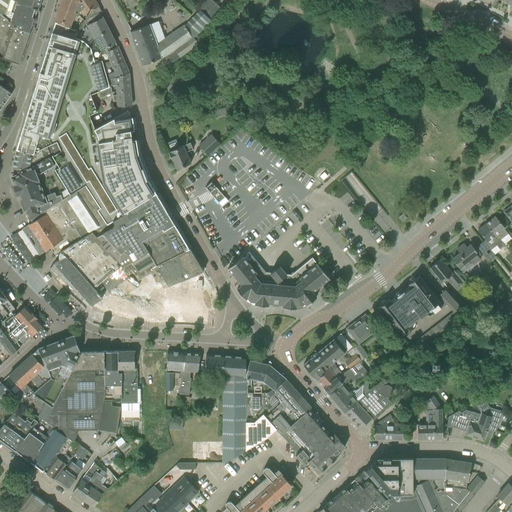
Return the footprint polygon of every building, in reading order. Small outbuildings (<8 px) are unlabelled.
[(0,0),(0,13),(9,21),(10,22),(18,29),(31,33),(39,10),(25,5),(17,2),(14,0),(0,0)] [(14,0),(17,2),(25,5),(39,10),(40,5),(40,0),(14,0)] [(55,22),(69,29),(76,12),(78,12),(83,20),(86,19),(101,11),(99,7),(94,0),(61,0),(59,6),(57,13),(55,22)] [(212,20),(222,10),(220,8),(211,0),(204,0),(198,7),(212,20)] [(139,29),(131,31),(130,32),(142,66),(144,65),(152,62),(167,55),(174,49),(180,57),(198,44),(195,42),(194,41),(212,22),(211,21),(200,10),(199,11),(184,25),(170,34),(156,44),(149,25),(139,29)] [(87,44),(95,37),(109,29),(102,17),(101,13),(102,12),(101,11),(86,19),(84,20),(79,32),(78,31),(76,34),(75,37),(80,39),(83,40),(85,43),(87,44)] [(0,40),(24,48),(30,33),(31,33),(18,29),(9,21),(0,13),(0,40)] [(55,22),(16,150),(34,154),(35,151),(38,151),(57,142),(60,148),(61,151),(55,154),(55,155),(49,157),(54,166),(38,176),(42,187),(45,197),(55,193),(57,197),(61,195),(62,199),(63,200),(85,186),(100,208),(97,210),(106,223),(125,212),(156,193),(147,179),(138,154),(132,117),(130,118),(130,114),(127,111),(95,128),(90,115),(97,112),(92,95),(98,92),(109,87),(105,70),(104,66),(103,64),(102,60),(99,61),(95,62),(92,53),(92,52),(91,47),(87,44),(85,43),(83,40),(80,39),(75,37),(76,34),(69,29),(55,22)] [(109,29),(95,37),(101,49),(92,53),(95,62),(99,61),(98,57),(100,56),(103,53),(102,50),(107,47),(116,43),(109,29)] [(0,58),(9,61),(19,64),(21,57),(24,48),(0,40),(0,58)] [(105,63),(103,64),(104,66),(105,70),(113,67),(112,65),(124,61),(117,46),(106,51),(110,61),(105,63)] [(113,67),(115,71),(106,74),(108,79),(115,79),(129,73),(124,61),(112,65),(113,67)] [(116,91),(130,89),(129,73),(115,79),(108,79),(110,86),(116,86),(116,91)] [(0,109),(12,94),(8,91),(0,85),(0,109)] [(101,97),(112,92),(109,87),(98,92),(101,97)] [(117,100),(118,107),(132,105),(130,89),(116,91),(117,95),(112,95),(113,101),(117,100)] [(330,177),(339,183),(346,177),(352,172),(351,172),(347,167),(345,165),(341,161),(336,159),(330,158),(324,158),(319,159),(314,161),(310,164),(302,171),(241,128),(185,176),(182,189),(219,260),(247,236),(253,243),(330,177)] [(207,156),(220,144),(211,134),(198,146),(207,156)] [(31,165),(60,148),(57,142),(38,151),(35,151),(34,154),(16,150),(12,168),(17,169),(26,166),(31,165)] [(177,148),(168,152),(169,153),(168,153),(170,157),(171,157),(176,169),(178,169),(183,167),(183,166),(190,163),(186,152),(193,149),(190,143),(177,148)] [(16,196),(18,195),(42,187),(38,176),(54,166),(49,157),(28,168),(18,171),(20,175),(12,178),(15,185),(12,186),(16,196)] [(100,208),(85,186),(63,200),(62,199),(53,205),(29,220),(30,220),(32,223),(28,225),(45,251),(54,245),(58,252),(75,241),(106,223),(97,210),(100,208)] [(25,210),(29,220),(53,205),(62,199),(61,195),(57,197),(55,193),(45,197),(42,187),(18,195),(24,211),(25,210)] [(195,275),(202,272),(180,234),(165,209),(165,207),(157,193),(156,193),(125,212),(163,277),(168,286),(195,275)] [(125,212),(106,223),(87,234),(75,241),(58,252),(60,252),(59,254),(58,256),(59,258),(59,259),(55,262),(92,305),(114,290),(130,296),(163,277),(125,212)] [(508,234),(495,217),(485,224),(498,240),(499,239),(500,239),(502,243),(503,242),(500,240),(508,234)] [(498,240),(485,224),(478,230),(484,238),(486,240),(484,242),(491,251),(497,246),(499,249),(505,245),(503,242),(502,243),(500,240),(500,239),(499,239),(498,240)] [(459,253),(452,258),(463,272),(480,259),(478,257),(482,253),(473,242),(467,247),(464,243),(456,249),(459,253)] [(240,293),(266,272),(248,251),(228,268),(241,285),(237,289),(240,293)] [(488,262),(495,257),(491,251),(484,257),(488,262)] [(312,292),(329,278),(325,273),(326,269),(318,265),(312,257),(291,274),(287,274),(279,265),(270,272),(266,272),(240,293),(245,299),(248,297),(250,299),(252,300),(255,301),(255,304),(268,305),(268,302),(283,304),(283,307),(296,308),(296,305),(299,304),(302,304),(304,302),(306,305),(316,296),(312,292)] [(451,272),(440,259),(438,260),(437,260),(434,262),(434,264),(429,268),(441,283),(448,278),(456,288),(464,282),(454,270),(451,272)] [(390,301),(389,299),(378,308),(398,334),(409,325),(428,310),(440,302),(419,276),(408,284),(409,286),(403,291),(390,301)] [(438,296),(453,312),(459,320),(470,312),(463,304),(447,287),(438,296)] [(0,288),(0,303),(9,314),(16,309),(7,298),(0,288)] [(511,297),(494,312),(499,319),(511,309),(511,297)] [(14,313),(2,322),(7,329),(7,328),(13,336),(15,333),(34,315),(25,306),(22,308),(16,315),(14,313)] [(15,333),(13,336),(21,346),(23,345),(29,339),(30,338),(30,337),(31,336),(32,336),(43,325),(34,315),(15,333)] [(366,316),(348,330),(357,343),(376,329),(366,316)] [(4,331),(0,333),(0,342),(10,356),(16,351),(21,346),(13,336),(7,328),(7,329),(4,331)] [(54,379),(64,384),(79,355),(78,355),(77,352),(79,351),(74,335),(57,341),(64,360),(54,379)] [(332,341),(303,365),(316,380),(323,375),(322,373),(328,367),(346,352),(343,348),(336,339),(335,338),(332,341)] [(54,379),(64,360),(57,341),(37,349),(46,364),(48,370),(51,378),(54,379)] [(359,344),(352,349),(356,354),(360,360),(367,355),(359,344)] [(46,364),(37,349),(8,376),(16,385),(17,384),(21,388),(29,397),(33,393),(34,392),(26,383),(31,379),(39,388),(50,378),(51,378),(48,370),(46,364)] [(53,406),(45,421),(54,428),(67,437),(74,442),(79,430),(98,429),(104,388),(104,351),(81,352),(79,355),(64,384),(53,406)] [(104,388),(98,429),(116,432),(120,414),(120,403),(122,392),(122,387),(121,372),(118,372),(118,369),(118,351),(104,351),(104,388)] [(120,414),(137,414),(137,390),(137,368),(134,368),(134,351),(118,351),(118,369),(118,372),(121,372),(122,387),(122,392),(120,403),(120,414)] [(166,387),(166,390),(172,390),(173,371),(181,371),(182,370),(183,370),(185,353),(168,351),(166,369),(166,370),(166,387)] [(182,370),(181,371),(179,394),(190,395),(191,379),(190,378),(190,372),(198,372),(199,371),(200,354),(185,353),(183,370),(182,370)] [(250,358),(206,354),(205,364),(204,373),(229,375),(229,380),(223,380),(222,462),(225,462),(245,450),(246,375),(250,360),(250,358)] [(356,354),(344,362),(349,369),(361,360),(360,360),(356,354)] [(260,362),(256,362),(250,360),(246,375),(245,450),(247,449),(267,437),(276,429),(265,417),(266,416),(266,417),(280,402),(279,400),(278,401),(275,391),(281,382),(285,378),(282,376),(279,373),(275,370),(271,366),(268,364),(260,362)] [(323,388),(329,395),(342,383),(343,384),(347,380),(350,383),(355,379),(357,382),(368,373),(359,362),(354,366),(338,376),(337,377),(336,376),(323,388)] [(323,375),(316,380),(323,388),(336,376),(341,372),(336,367),(332,371),(328,367),(322,373),(323,375)] [(54,379),(51,378),(50,378),(39,388),(34,392),(33,393),(53,406),(64,384),(54,379)] [(275,391),(278,401),(279,400),(280,402),(266,417),(266,416),(265,417),(277,429),(278,431),(294,418),(293,418),(311,408),(285,378),(281,382),(275,391)] [(10,391),(1,382),(0,381),(0,397),(3,401),(4,399),(5,401),(13,394),(10,391)] [(346,402),(340,407),(345,413),(356,402),(370,391),(368,389),(369,382),(366,382),(356,391),(354,391),(351,393),(344,400),(346,402)] [(356,402),(345,413),(359,429),(371,418),(373,421),(380,415),(386,410),(379,402),(379,401),(379,398),(382,396),(384,397),(387,398),(389,397),(391,396),(392,394),(393,393),(393,390),(392,388),(391,387),(389,386),(387,385),(386,385),(384,386),(381,382),(370,391),(356,402)] [(342,383),(329,395),(334,401),(340,407),(346,402),(344,400),(351,393),(348,389),(343,384),(342,383)] [(193,385),(192,395),(209,398),(211,388),(193,385)] [(21,388),(13,396),(21,405),(29,397),(21,388)] [(399,395),(392,402),(396,407),(404,400),(399,395)] [(418,425),(418,439),(442,439),(442,429),(442,419),(443,414),(442,409),(434,396),(421,405),(425,411),(430,407),(431,409),(433,409),(433,425),(418,425)] [(459,414),(455,427),(456,428),(466,431),(465,434),(472,437),(483,441),(485,435),(490,437),(494,426),(496,426),(501,412),(492,409),(489,408),(483,398),(474,402),(480,413),(480,415),(479,414),(472,412),(466,410),(459,414)] [(321,449),(336,436),(319,417),(316,419),(309,410),(311,408),(293,418),(294,418),(321,449)] [(1,428),(0,428),(0,438),(15,450),(33,426),(33,427),(37,422),(33,419),(31,423),(26,420),(25,422),(13,413),(4,424),(3,427),(1,428)] [(376,439),(403,440),(403,430),(403,424),(395,424),(391,418),(392,418),(390,415),(375,425),(376,425),(376,439)] [(169,429),(183,429),(183,418),(169,418),(169,429)] [(278,431),(277,429),(276,430),(298,453),(295,455),(304,465),(307,461),(321,449),(294,418),(278,431)] [(33,427),(33,426),(15,450),(31,462),(39,449),(43,442),(47,436),(33,427)] [(39,449),(31,462),(42,471),(67,437),(54,428),(53,430),(51,429),(48,434),(50,435),(45,443),(43,442),(39,449)] [(336,436),(321,449),(307,461),(318,474),(337,457),(335,455),(345,446),(336,436)] [(55,479),(71,458),(65,454),(74,442),(67,437),(42,471),(45,473),(45,472),(55,479)] [(121,438),(114,443),(119,448),(125,443),(121,438)] [(80,445),(75,453),(83,458),(88,451),(80,445)] [(55,479),(67,489),(74,481),(82,469),(74,464),(79,457),(74,454),(71,458),(55,479)] [(429,459),(429,486),(440,511),(450,511),(457,508),(447,487),(446,487),(446,479),(445,458),(429,459)] [(446,479),(449,479),(453,479),(458,480),(464,481),(468,481),(471,463),(445,458),(446,479)] [(413,459),(377,459),(345,487),(326,504),(333,511),(369,511),(379,506),(381,511),(426,511),(413,484),(413,459)] [(413,459),(413,484),(426,511),(440,511),(429,486),(429,459),(413,459)] [(106,468),(117,480),(124,474),(113,462),(106,468)] [(124,511),(175,511),(196,493),(198,491),(184,476),(181,469),(182,468),(181,468),(194,468),(194,467),(194,462),(188,462),(178,463),(124,511)] [(265,467),(263,469),(284,492),(291,485),(281,473),(285,470),(282,466),(278,470),(274,465),(270,469),(269,468),(267,467),(265,467)] [(267,477),(261,482),(276,499),(284,492),(263,469),(263,471),(264,473),(267,477)] [(88,492),(83,499),(94,507),(102,495),(108,489),(99,483),(106,473),(102,470),(99,475),(95,480),(94,479),(89,487),(89,488),(90,489),(88,492)] [(78,484),(72,492),(83,499),(88,492),(90,489),(89,488),(89,487),(94,479),(95,480),(99,475),(95,472),(86,485),(80,481),(78,484)] [(457,508),(458,511),(459,511),(485,482),(477,476),(466,489),(462,489),(463,487),(454,486),(447,487),(457,508)] [(253,489),(269,505),(276,499),(261,482),(253,489)] [(486,511),(499,511),(500,511),(511,498),(511,486),(508,483),(507,485),(497,496),(499,498),(486,511)] [(260,511),(261,511),(269,505),(253,489),(246,495),(260,511)] [(56,511),(52,509),(53,508),(45,503),(43,505),(34,498),(36,496),(28,490),(14,509),(17,511),(56,511)] [(260,511),(246,495),(238,502),(247,511),(260,511)] [(226,503),(233,511),(247,511),(238,502),(235,505),(232,502),(230,501),(227,501),(226,503)] [(223,511),(233,511),(226,503),(225,504),(225,506),(226,507),(227,508),(223,511)]
